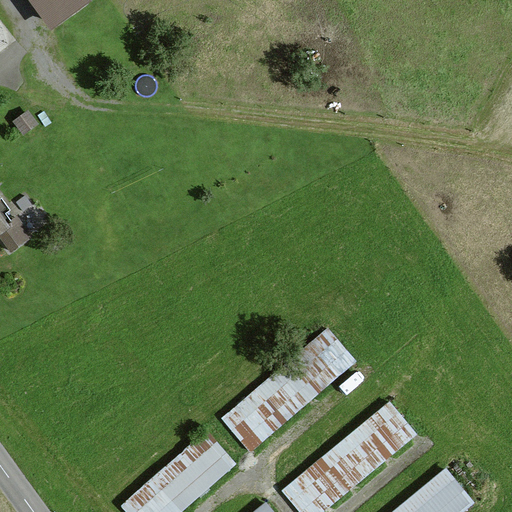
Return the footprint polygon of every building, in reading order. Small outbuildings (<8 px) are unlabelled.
[(27,0),(50,32),(95,0),(27,0)] [(0,220),(0,242),(7,253),(30,237),(13,212),(0,221),(0,220)] [(227,416),(255,450),(353,369),(325,335),(227,416)] [(288,491),(305,511),(331,511),(415,444),(386,410),(288,491)] [(126,504),(133,511),(184,511),(237,467),(208,433),(126,504)] [(396,511),(461,511),(435,480),(396,511)]
